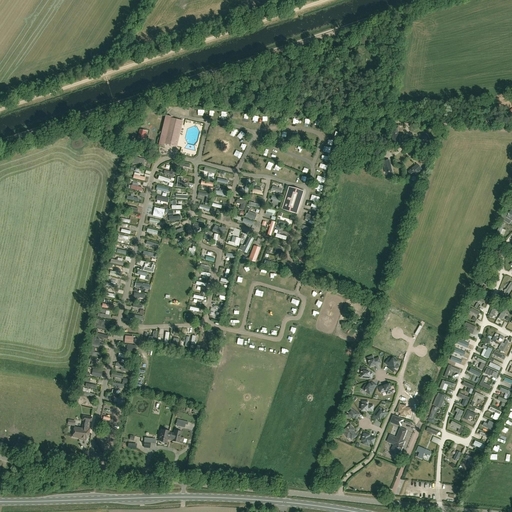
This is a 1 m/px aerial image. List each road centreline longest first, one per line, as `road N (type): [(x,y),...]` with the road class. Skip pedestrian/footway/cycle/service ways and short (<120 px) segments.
road 1 (track): [(511,125),(134,99)]
road 2 (track): [(134,99),(431,0)]
road 3 (unclassified): [(448,508),(183,482)]
road 4 (track): [(325,0),(115,70)]
road 5 (primary): [(182,497),(0,501)]
road 6 (unclassified): [(183,482),(5,458)]
road 7 (primary): [(355,511),(182,497)]
road 8 (track): [(0,144),(134,99)]
road 9 (track): [(115,70),(0,109)]
